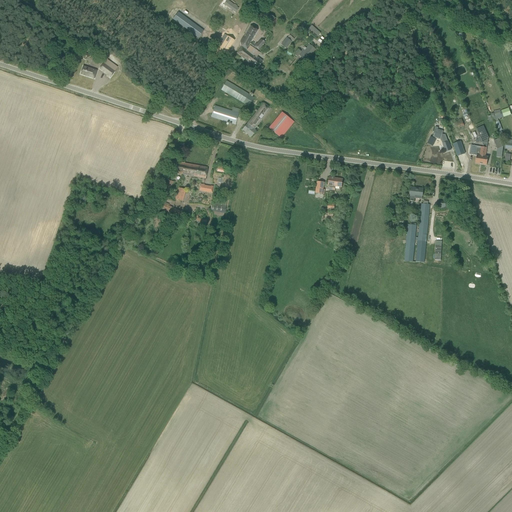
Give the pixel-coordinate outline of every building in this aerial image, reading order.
[(227,0),(226,0),(224,5),(235,13),(239,8),(227,0)] [(173,20),(198,38),(203,31),(178,13),(173,20)] [(317,37),(320,33),(311,25),(308,28),(317,37)] [(241,46),(246,49),(258,31),(251,26),(241,42),(241,46)] [(281,45),(286,49),(289,46),(290,46),(295,40),(299,35),(298,34),(294,39),(290,35),(287,38),(286,38),(281,45)] [(224,35),(219,45),(221,47),(219,50),(225,54),(234,41),(224,35)] [(258,50),(264,43),(264,42),(263,41),(263,42),(261,40),(257,44),(256,43),(254,46),(258,50)] [(299,55),(306,61),(315,49),(309,45),(306,49),(304,47),(301,52),(298,50),(294,55),(297,57),(299,55)] [(256,69),(260,72),(263,68),(259,65),(262,62),(257,57),(260,54),(250,46),(247,50),(246,49),(241,46),(237,53),(256,69)] [(103,63),(99,69),(107,75),(107,76),(110,79),(110,78),(115,72),(103,63)] [(80,74),(94,79),(97,71),(83,66),(80,74)] [(243,106),(247,108),(253,98),(226,82),(221,89),(232,96),(230,98),(233,100),(235,97),(245,103),(243,106)] [(242,130),(251,137),(256,131),(254,130),(271,109),(263,103),(242,130)] [(211,117),(235,125),(240,110),(235,108),(235,107),(233,107),(231,112),(214,106),(211,117)] [(491,115),(493,121),(502,118),(500,111),(491,115)] [(269,129),(281,138),(294,122),(282,113),(269,129)] [(469,117),(464,119),(467,124),(468,124),(470,130),(474,128),(469,117)] [(460,129),(461,131),(465,129),(461,119),(456,121),(456,123),(454,124),(456,128),(457,130),(460,129)] [(441,140),(444,140),(445,135),(443,134),(443,131),(438,129),(438,128),(435,127),(432,138),(441,140)] [(503,147),(499,139),(494,141),(497,149),(496,157),(502,158),(503,147)] [(461,141),(453,144),(458,156),(465,154),(461,141)] [(470,147),(469,154),(473,155),(473,154),(477,154),(477,156),(475,163),(480,164),(483,148),(484,148),(483,147),(481,147),(471,145),(470,147)] [(169,176),(175,177),(176,174),(182,175),(184,164),(172,162),(170,173),(169,176)] [(182,175),(205,179),(207,168),(184,164),(182,175)] [(328,186),(327,189),(335,190),(335,187),(342,188),(342,184),(343,179),(329,178),(328,183),(328,186)] [(166,188),(164,193),(169,195),(174,183),(168,181),(168,183),(167,183),(165,187),(166,188)] [(316,190),(315,193),(324,194),(325,190),(324,190),(324,185),(324,183),(317,182),(316,187),(316,190)] [(199,191),(212,193),(213,187),(200,184),(199,191)] [(175,200),(183,202),(186,190),(178,188),(175,200)] [(409,201),(414,201),(415,199),(422,199),(423,189),(411,188),(409,201)] [(437,210),(451,211),(452,203),(438,202),(438,207),(437,210)] [(165,204),(161,212),(170,216),(173,209),(173,208),(165,204)] [(211,212),(225,214),(226,207),(212,204),(211,212)] [(416,262),(425,263),(430,205),(422,205),(419,229),(417,229),(417,225),(407,225),(404,261),(413,262),(415,244),(417,244),(416,262)] [(173,209),(170,216),(179,220),(182,212),(176,209),(176,210),(173,209)]
